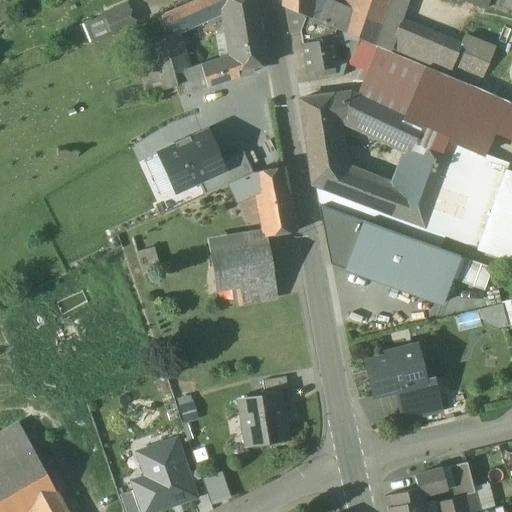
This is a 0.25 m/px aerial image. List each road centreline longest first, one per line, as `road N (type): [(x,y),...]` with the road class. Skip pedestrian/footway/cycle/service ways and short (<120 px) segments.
road 1 (tertiary): [(266,0),(347,472)]
road 2 (residential): [(347,472),(511,426)]
